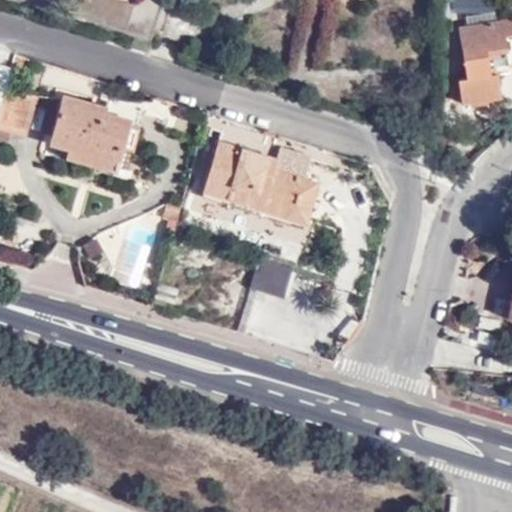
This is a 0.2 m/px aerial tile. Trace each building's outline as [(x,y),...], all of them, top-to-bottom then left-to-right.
[(511,21),(496,23),(493,1),(448,5),(452,26),(465,24),(465,30),(453,32),(464,82),(458,82),(460,98),(503,89),(498,69),(511,65),(511,21)] [(505,105),(511,104),(511,69),(501,71),(505,105)] [(0,86),(0,121),(15,125),(23,92),(0,85),(0,86)] [(64,96),(51,143),(64,146),(114,160),(116,161),(130,117),(64,96)] [(267,204),(257,236),(254,245),(294,261),(298,250),(310,221),(303,218),(318,177),(308,172),(313,158),(225,125),(201,192),(250,211),(255,200),(267,204)] [(114,160),(64,146),(60,158),(109,173),(114,160)] [(285,297),(292,264),(256,257),(250,290),(285,297)]
